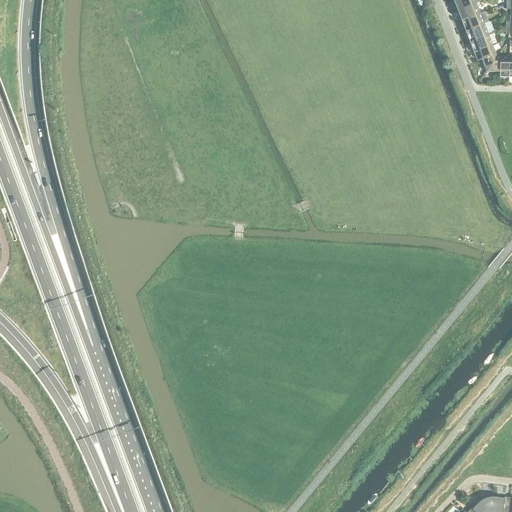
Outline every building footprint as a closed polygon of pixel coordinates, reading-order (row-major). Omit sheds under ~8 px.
[(476,3),(474,0),(452,0),(457,10),(476,3)] [(480,13),(476,3),(457,10),(461,21),(480,13)] [(484,12),(480,13),(461,21),(465,31),(484,24),(489,22),(484,12)] [(484,24),(465,31),(469,42),(488,35),(484,24)] [(488,35),(469,42),(473,53),(492,45),(488,35)] [(496,57),(492,45),(473,53),(475,58),(480,56),(486,72),(496,57)] [(509,57),(496,57),(486,72),(503,72),(503,77),(508,77),(509,57)] [(507,511),(510,499),(509,499),(509,500),(504,499),(504,498),(494,497),(492,497),(490,497),(488,497),(486,498),(486,499),(490,511),(507,511)] [(490,511),(486,499),(486,498),(484,498),(483,499),(481,500),(480,501),(479,502),(478,503),(472,509),(472,510),(470,511),(490,511)]
